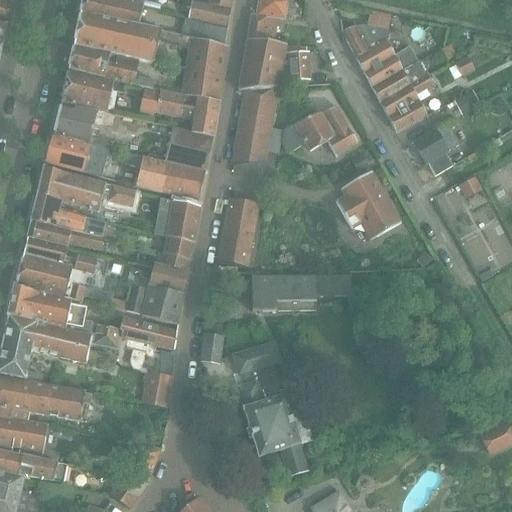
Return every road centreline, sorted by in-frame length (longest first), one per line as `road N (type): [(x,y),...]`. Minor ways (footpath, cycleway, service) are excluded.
road 1 (residential): [(192,450),(179,387),(242,0)]
road 2 (residential): [(314,0),(469,285)]
road 3 (residential): [(0,225),(47,0)]
